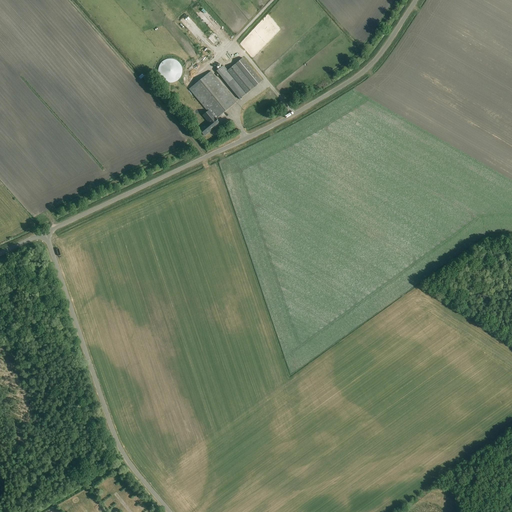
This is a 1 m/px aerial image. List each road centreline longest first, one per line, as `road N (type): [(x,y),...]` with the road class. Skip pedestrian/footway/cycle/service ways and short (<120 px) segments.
road 1 (unclassified): [(45,232),(338,88),(373,63),(415,0)]
road 2 (unclassified): [(168,511),(120,448),(45,232)]
